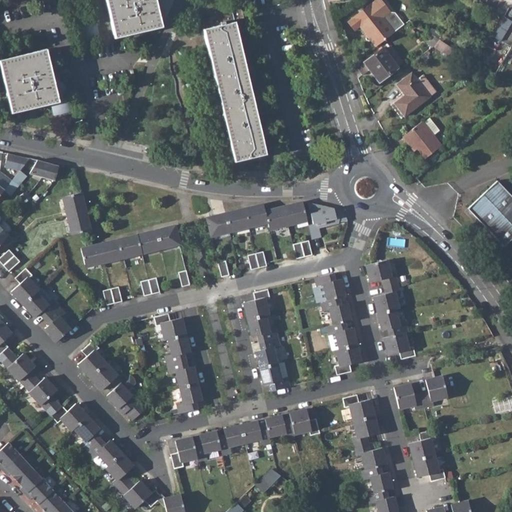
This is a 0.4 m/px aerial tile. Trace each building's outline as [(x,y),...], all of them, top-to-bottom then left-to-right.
[(155,0),(105,0),(115,37),(162,26),(155,0)] [(389,12),(380,0),(375,0),(348,21),(354,30),(360,26),(366,34),(368,33),(377,45),(404,24),(394,12),(389,12)] [(205,29),(203,29),(234,161),(266,153),(234,20),(244,18),(242,7),(231,9),(230,3),(207,8),(208,13),(210,13),(211,17),(202,19),(205,29)] [(493,36),(503,40),(511,21),(511,19),(504,15),(493,36)] [(94,19),(84,21),(86,31),(80,32),(83,42),(98,38),(94,19)] [(78,23),(80,32),(86,31),(84,21),(78,23)] [(366,34),(375,46),(377,45),(368,33),(366,34)] [(433,46),(440,40),(439,39),(436,37),(427,43),(432,47),(433,46)] [(458,49),(443,39),(442,41),(455,50),(457,51),(458,49)] [(433,46),(450,57),(455,50),(442,41),(440,40),(433,46)] [(401,61),(392,49),(387,53),(382,47),(357,69),(362,75),(372,69),(381,80),(398,67),(396,65),(401,61)] [(191,48),(179,51),(187,64),(196,56),(191,48)] [(46,49),(0,60),(0,64),(11,113),(52,103),(54,112),(70,108),(66,89),(56,91),(46,49)] [(416,79),(411,72),(396,84),(400,89),(404,95),(394,103),(404,116),(436,91),(423,74),(416,79)] [(199,81),(188,84),(194,97),(203,88),(199,81)] [(207,114),(195,116),(202,130),(211,121),(207,114)] [(423,121),(402,136),(414,151),(417,148),(424,159),(441,146),(433,135),(439,131),(429,118),(423,122),(423,121)] [(214,146),(202,150),(210,163),(218,154),(214,146)] [(29,157),(8,152),(4,166),(19,170),(29,157)] [(58,166),(37,160),(29,173),(54,180),(58,166)] [(12,179),(18,184),(25,175),(19,170),(12,179)] [(11,181),(0,172),(0,194),(4,190),(11,181)] [(18,184),(12,179),(11,181),(4,190),(6,192),(10,195),(19,185),(18,184)] [(511,237),(511,196),(497,181),(467,208),(503,246),(511,237)] [(84,203),(81,192),(65,196),(67,207),(64,207),(66,216),(83,212),(82,204),(84,203)] [(306,218),(302,202),(291,204),(292,206),(284,208),(288,226),(296,224),(296,220),(306,218)] [(322,205),(307,203),(313,224),(317,223),(318,228),(338,223),(341,211),(339,210),(322,205)] [(255,205),(244,208),(244,210),(248,224),(258,222),(259,225),(267,223),(264,211),(263,205),(255,208),(255,205)] [(275,208),(264,211),(267,223),(268,227),(279,224),(280,228),(288,226),(284,208),(276,210),(275,208)] [(236,210),(225,213),(229,229),(240,227),(240,230),(249,228),(248,224),(244,210),(237,212),(236,210)] [(86,219),(83,212),(66,216),(68,224),(72,223),(74,234),(90,230),(87,219),(86,219)] [(229,229),(225,213),(214,216),(215,217),(207,219),(208,223),(211,237),(219,235),(219,232),(229,229)] [(167,227),(156,230),(160,246),(170,243),(171,247),(180,245),(175,227),(167,229),(167,227)] [(160,246),(156,230),(145,232),(145,234),(137,236),(141,251),(142,254),(150,252),(149,249),(160,246)] [(137,236),(137,234),(126,237),(126,239),(119,241),(122,255),(123,258),(131,257),(131,253),(141,251),(137,236)] [(119,241),(118,239),(107,242),(108,244),(100,245),(104,263),(113,261),(112,258),(122,255),(119,241)] [(312,255),(308,240),(300,242),(304,257),(312,255)] [(296,259),(304,257),(300,242),(292,244),(296,259)] [(96,265),(104,263),(100,245),(92,247),(91,245),(81,248),(85,265),(95,262),(96,265)] [(8,249),(0,257),(0,262),(3,265),(14,255),(8,249)] [(266,266),(263,251),(255,253),(258,268),(266,266)] [(258,268),(255,253),(247,255),(251,270),(258,268)] [(19,261),(14,255),(3,265),(8,271),(19,261)] [(386,259),(365,264),(369,282),(381,279),(383,286),(397,283),(395,273),(390,274),(386,259)] [(225,261),(217,262),(221,277),(228,275),(225,261)] [(25,268),(14,278),(20,283),(11,291),(23,304),(36,292),(39,290),(28,278),(32,275),(25,268)] [(186,270),(178,272),(181,287),(189,284),(186,270)] [(332,273),(313,278),(315,287),(322,285),(326,300),(339,297),(344,296),(340,279),(334,280),(332,273)] [(156,277),(148,279),(152,294),(159,292),(156,277)] [(152,294),(148,279),(140,281),(144,296),(152,294)] [(400,292),(397,283),(383,286),(384,294),(373,296),(377,313),(395,309),(398,308),(395,293),(400,292)] [(118,287),(110,289),(114,303),(122,301),(118,287)] [(114,303),(110,289),(103,291),(106,305),(114,303)] [(269,298),(267,289),(252,292),(254,300),(242,303),(247,319),(264,315),(268,314),(264,299),(269,298)] [(36,292),(23,304),(34,317),(39,314),(44,319),(58,306),(52,299),(47,303),(36,292)] [(329,309),(333,324),(344,321),(350,320),(346,303),(340,304),(339,297),(326,300),(320,302),(322,311),(329,309)] [(45,328),(56,341),(70,329),(59,317),(65,313),(58,306),(44,319),(49,325),(45,328)] [(395,309),(377,313),(381,330),(387,329),(388,336),(404,333),(408,332),(405,322),(399,324),(395,309)] [(168,313),(153,316),(155,326),(161,325),(164,340),(167,339),(185,335),(181,317),(170,320),(168,313)] [(258,342),(277,338),(275,329),(268,330),(264,315),(247,319),(251,336),(256,335),(258,342)] [(11,333),(0,320),(0,353),(7,347),(3,341),(11,333)] [(333,324),(326,326),(332,350),(335,349),(356,344),(351,327),(346,329),(344,321),(333,324)] [(400,359),(415,356),(413,346),(408,347),(404,333),(388,336),(383,338),(387,355),(399,352),(400,359)] [(189,352),(185,335),(167,339),(171,354),(164,356),(166,365),(186,360),(184,353),(189,352)] [(258,368),(277,364),(273,349),(280,347),(277,338),(258,342),(260,350),(254,351),(258,368)] [(92,341),(81,351),(86,356),(77,364),(89,377),(105,363),(95,351),(99,348),(92,341)] [(334,366),(336,375),(351,371),(348,364),(360,361),(356,344),(335,349),(339,364),(334,366)] [(0,360),(2,362),(19,380),(24,386),(35,376),(30,370),(35,366),(23,353),(17,358),(7,347),(0,353),(0,360)] [(186,360),(166,365),(169,374),(176,372),(179,387),(197,383),(193,366),(188,367),(186,360)] [(284,362),(277,364),(258,368),(263,385),(268,384),(270,391),(290,386),(284,362)] [(105,363),(89,377),(101,390),(110,382),(115,387),(120,383),(126,377),(119,370),(116,374),(105,363)] [(35,376),(24,386),(29,391),(51,415),(61,406),(51,395),(56,390),(45,377),(40,381),(35,376)] [(447,397),(442,376),(425,380),(428,391),(420,393),(424,408),(433,405),(432,401),(447,397)] [(115,387),(106,395),(123,414),(126,412),(133,419),(144,410),(136,401),(134,404),(129,398),(131,396),(120,383),(115,387)] [(197,383),(179,387),(183,402),(176,404),(178,413),(198,409),(196,401),(201,400),(197,383)] [(413,395),(410,383),(393,388),(398,408),(415,405),(416,409),(424,408),(420,393),(413,395)] [(353,421),(374,416),(370,399),(359,401),(357,394),(342,398),(345,407),(349,406),(353,421)] [(61,406),(51,415),(57,423),(61,419),(71,431),(74,428),(87,416),(76,403),(67,411),(62,405),(61,406)] [(320,433),(316,419),(309,421),(306,409),(289,413),(290,419),(294,435),(309,431),(310,436),(320,433)] [(266,425),(269,437),(284,433),(286,440),(295,438),(294,435),(290,419),(283,421),(281,415),(265,419),(266,425)] [(99,429),(87,416),(74,428),(84,440),(79,444),(85,451),(100,438),(95,432),(99,429)] [(378,433),(374,416),(353,421),(357,436),(352,437),(354,446),(368,443),(367,435),(378,433)] [(240,425),(244,443),(259,439),(261,446),(270,443),(269,437),(266,425),(258,426),(257,421),(240,425)] [(229,446),(232,446),(244,443),(240,425),(227,428),(223,429),(225,435),(217,436),(220,449),(222,455),(231,453),(229,446)] [(413,460),(434,454),(430,440),(435,438),(433,429),(418,433),(420,440),(409,443),(413,460)] [(200,440),(193,442),(197,458),(198,461),(207,459),(205,452),(220,449),(217,436),(216,431),(199,435),(200,440)] [(177,452),(170,454),(174,468),(183,466),(182,461),(197,458),(193,442),(192,437),(175,441),(177,452)] [(100,438),(85,451),(102,470),(105,467),(108,465),(121,453),(109,440),(105,444),(100,438)] [(20,453),(8,442),(0,449),(0,468),(2,470),(20,453)] [(370,450),(368,443),(354,446),(357,456),(361,454),(365,469),(380,466),(386,464),(382,447),(370,450)] [(30,466),(20,453),(2,470),(7,476),(10,473),(16,480),(30,466)] [(133,466),(121,453),(108,465),(105,467),(116,479),(112,482),(118,489),(129,479),(124,474),(133,466)] [(430,481),(445,478),(442,469),(438,470),(434,454),(413,460),(417,477),(429,474),(430,481)] [(42,477),(30,466),(16,480),(22,486),(19,489),(24,494),(42,477)] [(365,469),(362,470),(364,479),(371,478),(374,493),(386,490),(392,489),(387,472),(382,473),(380,466),(365,469)] [(280,475),(271,469),(261,478),(263,481),(266,478),(271,484),(280,475)] [(52,490),(42,477),(24,494),(29,499),(32,497),(38,504),(52,490)] [(134,485),(129,479),(118,489),(123,495),(135,508),(144,500),(151,493),(139,480),(134,485)] [(53,511),(65,501),(52,490),(38,504),(44,511),(42,511),(53,511)] [(160,496),(155,490),(151,493),(144,500),(150,507),(158,500),(157,499),(160,496)] [(379,511),(397,511),(393,496),(388,497),(386,490),(374,493),(367,494),(370,504),(377,502),(379,511)] [(166,511),(184,511),(180,494),(163,499),(166,511)] [(73,511),(65,501),(53,511),(73,511)] [(469,511),(467,501),(450,505),(452,511),(469,511)] [(238,511),(242,509),(235,502),(225,511),(238,511)]
